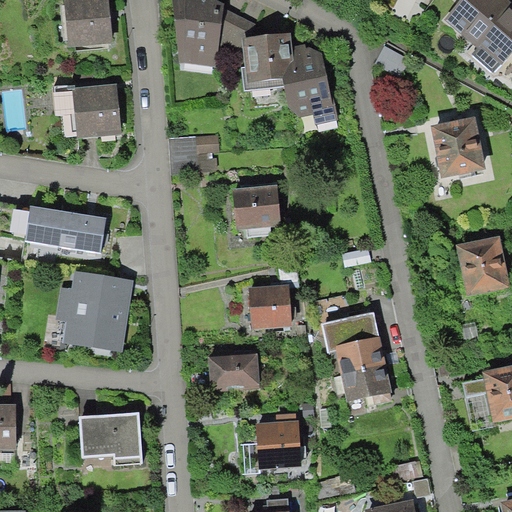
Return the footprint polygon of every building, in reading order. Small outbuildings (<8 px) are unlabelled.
[(112,0),(83,0),(68,1),(73,55),(116,51),(112,0)] [(218,0),(176,0),(185,65),(217,68),(229,30),(225,3),(218,0)] [(511,60),(511,9),(500,0),(469,0),(451,22),(506,67),(511,60)] [(295,37),(247,45),(253,88),(289,82),(295,119),(338,113),(327,46),(297,50),(295,37)] [(386,45),(375,63),(398,77),(409,59),(386,45)] [(125,87),(78,91),(83,145),(130,141),(125,87)] [(479,123),(436,133),(448,184),(491,173),(479,123)] [(217,137),(196,139),(197,158),(219,156),(217,137)] [(196,139),(170,142),(174,181),(200,178),(197,158),(196,139)] [(284,192),(238,198),(243,235),(289,230),(284,192)] [(23,200),(0,196),(0,246),(16,249),(23,200)] [(119,256),(124,210),(32,200),(27,247),(119,256)] [(511,278),(503,240),(462,249),(474,302),(511,293),(511,278)] [(121,349),(133,280),(83,271),(79,293),(67,291),(61,322),(70,323),(67,340),(121,349)] [(290,288),(253,292),(259,332),(295,328),(290,288)] [(380,318),(327,328),(333,359),(343,357),(352,404),(395,395),(380,318)] [(266,357),(215,360),(217,394),(268,391),(266,357)] [(511,373),(485,379),(495,430),(511,426),(511,373)] [(19,406),(0,406),(0,451),(21,450),(19,406)] [(144,415),(84,419),(87,463),(147,459),(144,415)] [(302,424),(258,428),(262,474),(305,471),(302,424)] [(419,511),(417,503),(382,511),(419,511)]
